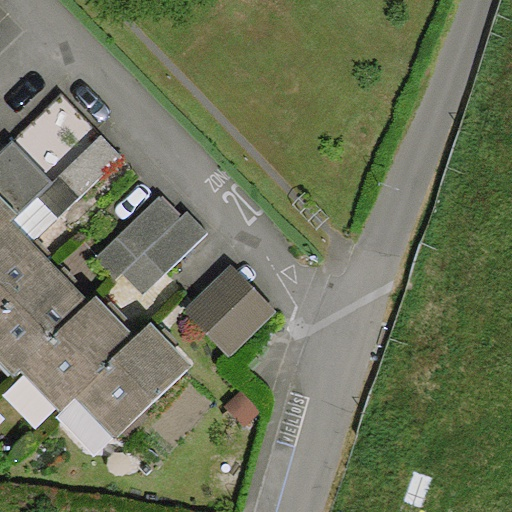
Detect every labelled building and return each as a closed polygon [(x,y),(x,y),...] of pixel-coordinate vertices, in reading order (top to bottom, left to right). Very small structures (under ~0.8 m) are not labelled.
[(53,184),(38,199),(59,221),(123,159),(102,137),(53,184)] [(24,154),(0,176),(0,205),(15,222),(38,199),(53,184),(24,154)] [(123,276),(181,220),(161,198),(96,261),(116,283),(123,276)] [(59,221),(38,199),(15,222),(9,228),(30,249),(59,221)] [(0,205),(0,236),(9,228),(15,222),(0,205)] [(209,235),(188,213),(181,220),(123,276),(144,297),(209,235)] [(0,315),(48,268),(30,249),(9,228),(0,236),(0,315)] [(88,309),(48,268),(0,315),(0,357),(18,377),(25,371),(88,309)] [(230,273),(210,292),(231,313),(252,293),(230,273)] [(231,313),(210,292),(189,312),(231,355),(272,315),(252,293),(231,313)] [(94,303),(88,309),(25,371),(65,411),(80,397),(134,345),(94,303)] [(149,330),(134,345),(80,397),(118,436),(120,438),(189,371),(160,341),(149,330)] [(118,436),(80,397),(65,411),(65,426),(88,449),(104,451),(118,436)]
